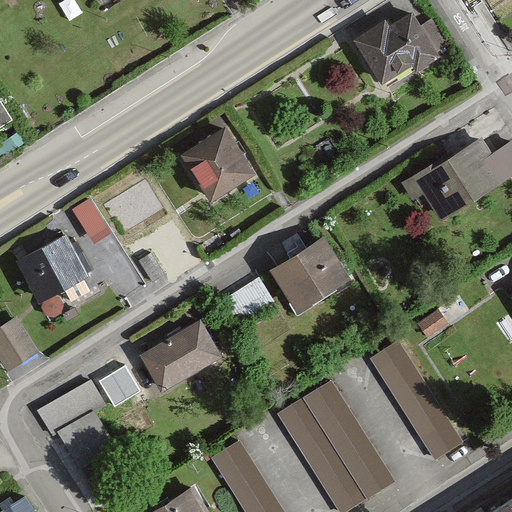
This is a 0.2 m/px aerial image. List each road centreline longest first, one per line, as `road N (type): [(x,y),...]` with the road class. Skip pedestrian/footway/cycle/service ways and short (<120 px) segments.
road 1 (residential): [(506,85),(23,395),(12,423),(66,511)]
road 2 (primary): [(318,0),(0,204)]
